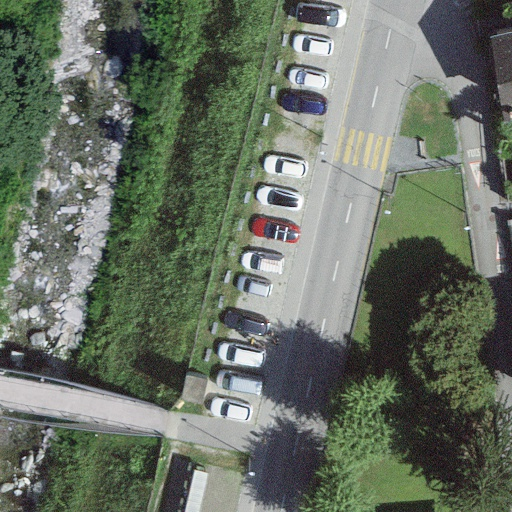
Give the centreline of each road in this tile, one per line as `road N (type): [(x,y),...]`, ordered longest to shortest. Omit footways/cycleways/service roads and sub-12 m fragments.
road 1 (residential): [(390,8),(277,511)]
road 2 (residential): [(511,453),(454,75),(390,8)]
